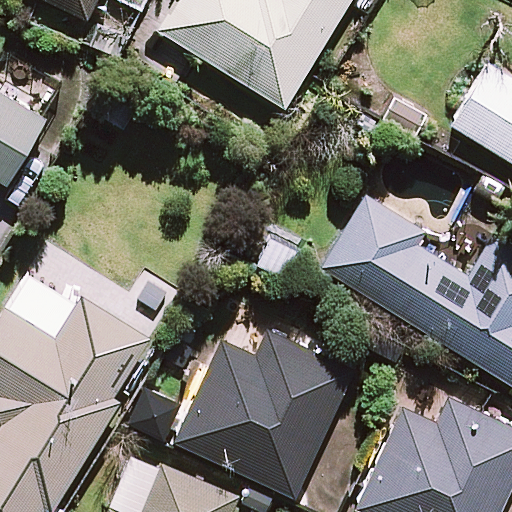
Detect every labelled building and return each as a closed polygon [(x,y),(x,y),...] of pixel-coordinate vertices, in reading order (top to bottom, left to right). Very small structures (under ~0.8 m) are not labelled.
[(49,0),(83,18),(92,0),(49,0)] [(346,0),(176,0),(159,30),(283,105),(346,0)] [(511,161),(511,83),(485,67),(450,124),(511,161)] [(0,179),(4,181),(50,104),(0,73),(0,179)] [(146,97),(113,77),(90,115),(124,135),(146,97)] [(427,115),(391,90),(375,113),(410,138),(427,115)] [(421,229),(365,194),(320,265),(511,383),(511,244),(493,233),(467,274),(413,241),(421,229)] [(302,246),(269,230),(253,263),(286,279),(302,246)] [(149,338),(79,296),(53,340),(2,310),(0,312),(0,414),(1,420),(0,422),(0,511),(40,511),(48,499),(53,502),(149,338)] [(349,370),(266,330),(255,352),(223,337),(173,438),(288,494),(349,370)] [(494,511),(511,474),(511,426),(446,395),(434,421),(401,405),(354,507),(365,511),(494,511)] [(227,511),(235,495),(160,463),(138,511),(116,511),(107,508),(105,511),(227,511)]
